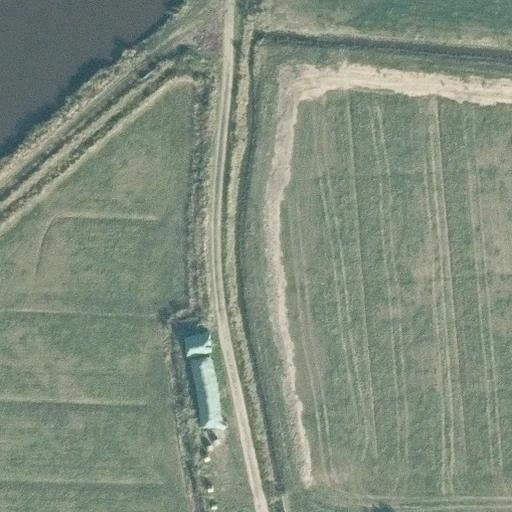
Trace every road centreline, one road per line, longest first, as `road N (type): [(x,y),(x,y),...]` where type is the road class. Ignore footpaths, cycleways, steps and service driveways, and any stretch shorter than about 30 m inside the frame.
road 1 (unclassified): [(260,511),(214,278),(221,17)]
road 2 (track): [(221,40),(132,68),(0,184)]
